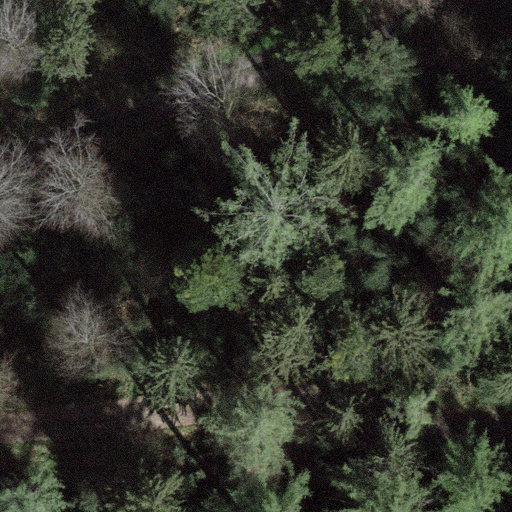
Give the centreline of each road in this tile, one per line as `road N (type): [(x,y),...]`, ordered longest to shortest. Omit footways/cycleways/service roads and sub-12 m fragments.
road 1 (track): [(0,428),(263,405),(511,428)]
road 2 (track): [(0,164),(443,0)]
